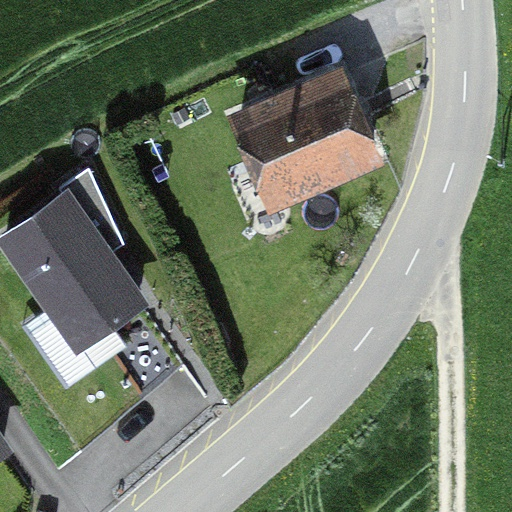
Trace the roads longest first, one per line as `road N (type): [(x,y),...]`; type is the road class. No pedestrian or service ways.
road 1 (tertiary): [(181,511),(324,383),(411,265),(458,145),(462,0)]
road 2 (track): [(430,228),(450,365),(451,511)]
